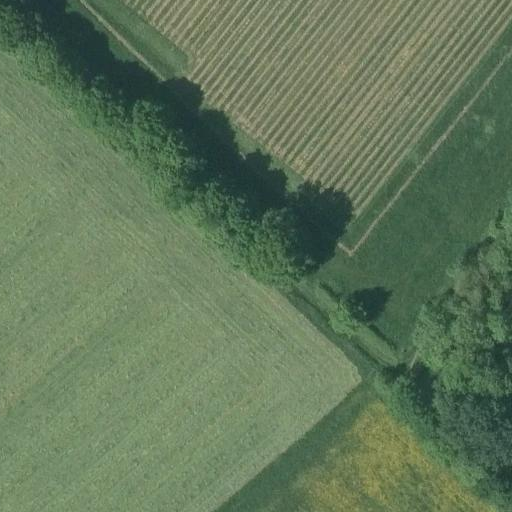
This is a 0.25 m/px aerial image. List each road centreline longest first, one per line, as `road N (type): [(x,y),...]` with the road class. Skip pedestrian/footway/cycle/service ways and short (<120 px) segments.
road 1 (track): [(394,367),(1,0)]
road 2 (track): [(511,468),(394,367)]
